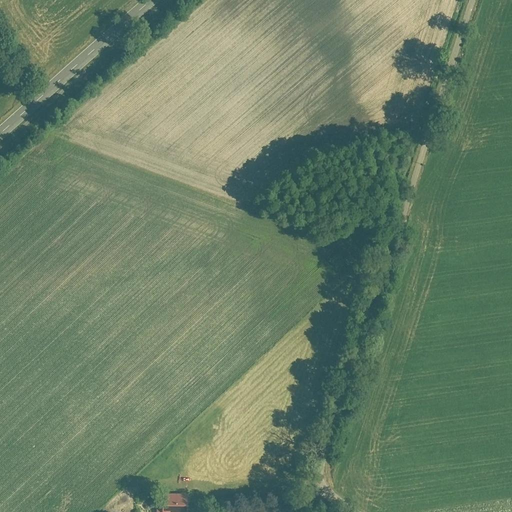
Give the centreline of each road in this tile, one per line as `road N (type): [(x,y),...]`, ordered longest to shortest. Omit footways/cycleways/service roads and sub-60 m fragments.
road 1 (residential): [(467,0),(316,484),(354,511)]
road 2 (tertiary): [(0,135),(151,0)]
road 3 (unknown): [(316,484),(190,511)]
